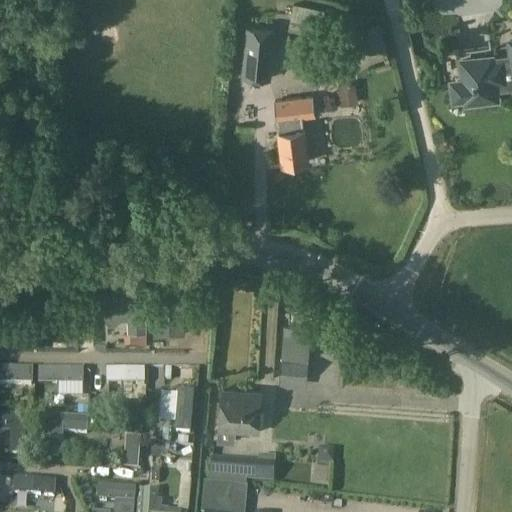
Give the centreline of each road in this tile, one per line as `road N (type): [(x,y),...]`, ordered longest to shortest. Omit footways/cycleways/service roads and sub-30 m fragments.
road 1 (unclassified): [(391,308),(310,263),(270,252),(0,266)]
road 2 (residential): [(442,221),(391,0)]
road 3 (unclassified): [(469,511),(483,363)]
